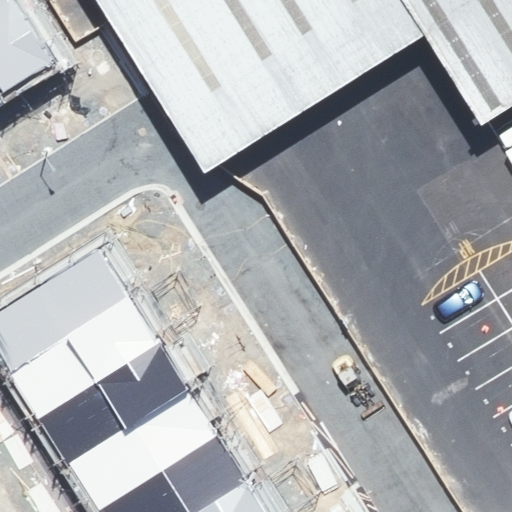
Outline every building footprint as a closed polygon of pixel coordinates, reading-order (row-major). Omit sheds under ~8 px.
[(19,0),(0,0),(0,70),(15,95),(62,66),(19,0)] [(511,0),(98,0),(208,166),(245,142),(300,107),(344,80),(388,53),(426,28),(486,123),(511,106),(511,0)] [(0,70),(0,104),(15,95),(0,70)] [(99,240),(0,301),(0,351),(8,364),(129,288),(99,240)] [(129,288),(8,364),(38,411),(159,336),(129,288)] [(159,336),(38,411),(68,459),(189,384),(159,336)] [(189,384),(68,459),(98,507),(219,431),(189,384)] [(219,431),(98,507),(100,511),(196,511),(249,479),(219,431)] [(269,511),(249,479),(196,511),(269,511)]
